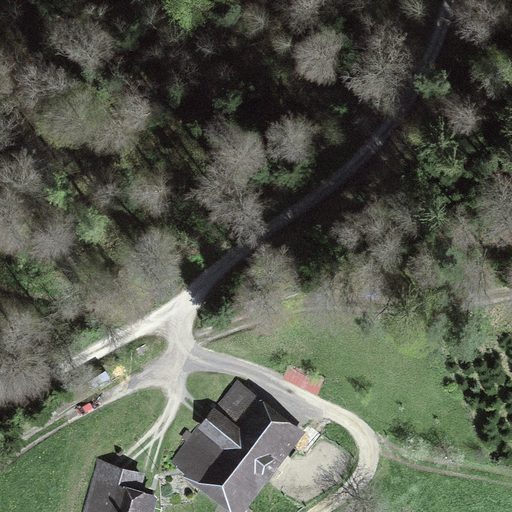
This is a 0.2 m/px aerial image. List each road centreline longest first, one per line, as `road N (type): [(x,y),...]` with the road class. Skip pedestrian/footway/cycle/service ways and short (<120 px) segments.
road 1 (track): [(0,401),(164,312),(350,166),(407,97),(448,0)]
road 2 (track): [(164,312),(199,358),(272,380),(342,416),(367,439),(357,480),(316,511)]
road 3 (track): [(0,467),(143,378),(173,326)]
